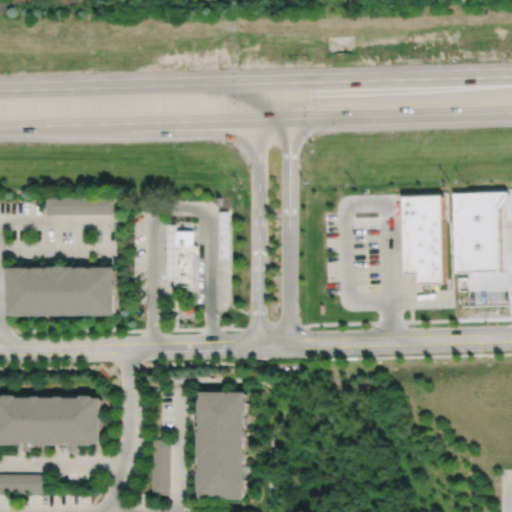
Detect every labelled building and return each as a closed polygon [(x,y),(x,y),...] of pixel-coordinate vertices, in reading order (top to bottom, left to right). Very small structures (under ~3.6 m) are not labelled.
[(405,195),(448,195),(449,284),(425,284),(425,273),(406,273),(405,195)] [(115,213),(115,196),(46,197),(46,214),(115,213)] [(220,211),(220,260),(232,260),(232,211),(220,211)] [(167,223),(167,281),(178,281),(178,231),(178,223),(167,223)] [(178,231),(178,281),(177,286),(194,287),(195,256),(199,256),(200,231),(178,231)] [(10,268),(10,314),(117,315),(117,269),(10,268)] [(202,498),(248,498),(248,391),(202,391),(202,498)] [(0,397),(0,443),(103,444),(103,398),(0,397)] [(152,493),(170,493),(170,439),(153,438),(152,493)] [(48,474),(0,473),(0,491),(47,492),(48,474)]
